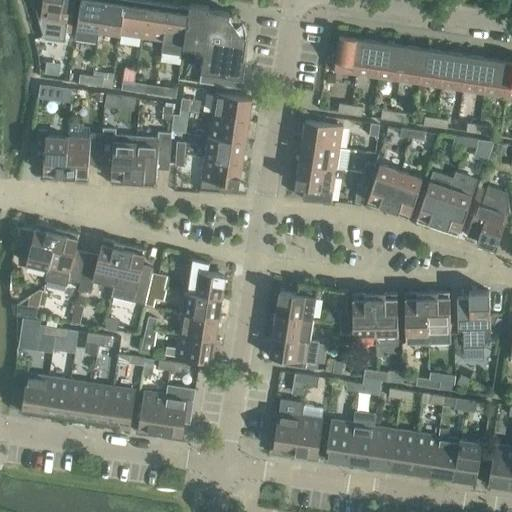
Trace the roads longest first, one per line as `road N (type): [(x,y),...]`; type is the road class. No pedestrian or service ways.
road 1 (residential): [(511,509),(221,465)]
road 2 (residential): [(511,273),(481,253),(379,222),(263,202)]
road 3 (residential): [(253,262),(382,279),(511,275)]
road 4 (residential): [(263,202),(13,193)]
road 5 (residential): [(253,262),(13,193)]
road 6 (residential): [(221,465),(0,434)]
road 7 (residential): [(221,465),(253,262)]
road 8 (residential): [(263,202),(299,0)]
road 9 (residential): [(511,27),(333,0)]
